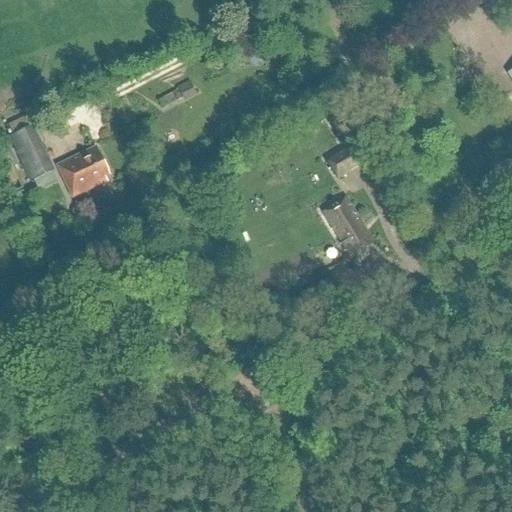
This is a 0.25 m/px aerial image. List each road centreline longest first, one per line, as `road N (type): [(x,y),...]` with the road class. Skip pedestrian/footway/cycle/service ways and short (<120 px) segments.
road 1 (unclassified): [(28,511),(253,374)]
road 2 (unclassified): [(447,257),(344,45)]
road 3 (unclassified): [(253,374),(447,257)]
road 4 (unclassified): [(307,511),(253,374)]
